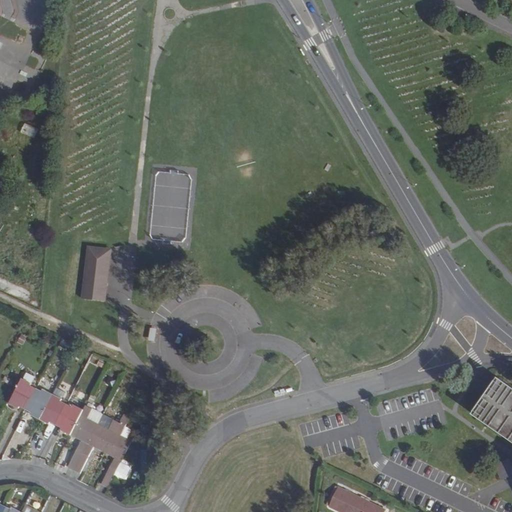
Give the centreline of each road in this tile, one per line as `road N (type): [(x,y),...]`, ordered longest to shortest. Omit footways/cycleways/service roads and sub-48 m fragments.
road 1 (unclassified): [(357,389),(259,413),(212,436),(165,511)]
road 2 (secondary): [(459,285),(355,110)]
road 3 (residential): [(357,389),(383,466),(480,511)]
road 4 (secondary): [(283,0),(355,110)]
road 5 (residential): [(0,472),(37,473),(116,511)]
